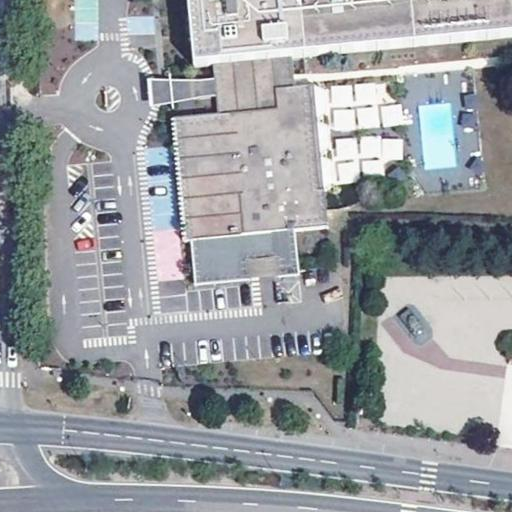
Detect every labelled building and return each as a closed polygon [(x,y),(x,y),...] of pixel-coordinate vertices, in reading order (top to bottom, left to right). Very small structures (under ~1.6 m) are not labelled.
[(330,196),(319,97),(312,97),(307,64),(511,43),(511,0),(186,0),(193,79),(214,77),(215,92),(205,93),(207,109),(216,108),(217,128),(171,131),(183,253),(216,250),(218,265),(246,263),(244,247),(341,234),(337,195),(330,196)] [(207,109),(205,93),(168,96),(169,112),(207,109)] [(326,97),(319,97),(330,196),(337,195),(326,97)] [(297,278),(295,257),(276,260),(278,279),(297,278)] [(241,280),(240,267),(215,269),(216,282),(241,280)]
